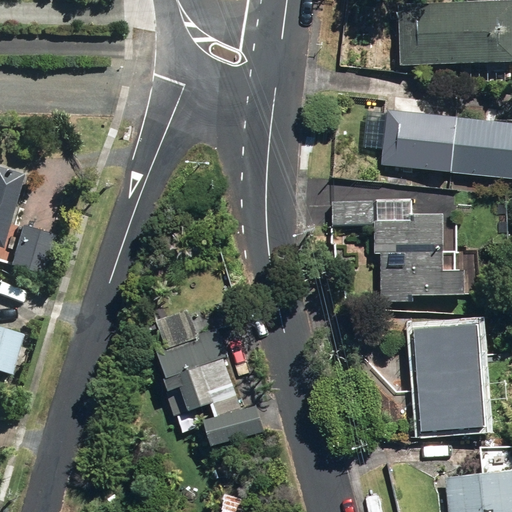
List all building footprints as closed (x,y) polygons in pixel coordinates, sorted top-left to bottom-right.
[(511,0),(404,0),(407,58),(511,54),(511,0)] [(459,116),(389,110),(388,123),(377,122),(375,139),(386,141),(384,165),(454,172),(459,116)] [(511,120),(459,116),(454,172),(511,176),(511,120)] [(0,248),(24,173),(0,165),(0,248)] [(382,253),(383,301),(416,301),(416,295),(469,295),(469,269),(447,269),(446,212),(413,212),(413,199),(334,201),(335,227),(376,226),(376,253),(382,253)] [(10,264),(41,273),(52,234),(20,225),(10,264)] [(211,402),(223,442),(261,430),(250,397),(237,402),(222,355),(225,354),(217,327),(200,333),(192,310),(166,318),(174,342),(158,348),(167,376),(164,377),(168,390),(167,391),(174,414),(211,402)] [(417,328),(424,432),(489,427),(481,323),(417,328)] [(0,369),(11,374),(23,334),(0,326),(0,369)] [(511,511),(511,471),(447,477),(450,511),(511,511)] [(260,511),(263,502),(226,490),(219,511),(260,511)]
